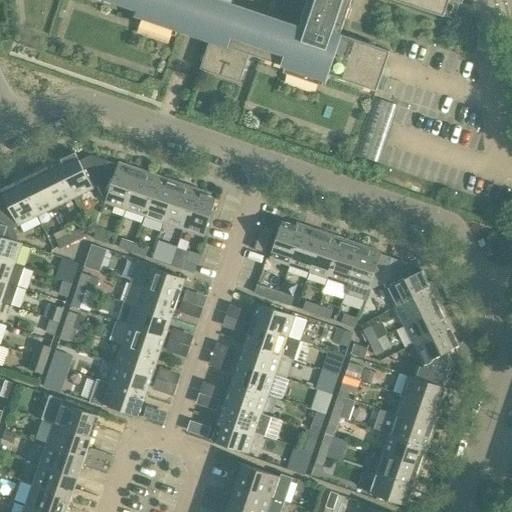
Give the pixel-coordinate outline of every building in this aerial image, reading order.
[(107,0),(140,11),(136,23),(175,37),(178,30),(210,41),(200,69),(240,83),(249,54),(285,66),(282,73),(322,87),(326,74),(376,91),(390,52),(340,35),(351,0),(396,0),(444,16),(449,0),(453,0),(462,3),(462,0),(107,0)] [(75,153),(56,162),(74,198),(98,186),(103,195),(107,197),(108,197),(112,185),(100,181),(107,161),(91,156),(79,161),(75,153)] [(107,161),(100,181),(112,185),(108,197),(107,197),(105,203),(125,210),(139,170),(129,167),(129,168),(107,161)] [(46,165),(37,169),(56,207),(74,198),(56,162),(47,167),(46,165)] [(29,176),(20,180),(37,216),(56,207),(37,169),(28,174),(29,176)] [(139,170),(125,210),(145,216),(158,178),(148,175),(149,173),(139,170)] [(158,178),(145,216),(164,223),(178,183),(168,180),(167,182),(158,178)] [(0,200),(0,223),(7,226),(3,238),(16,243),(16,242),(18,238),(13,228),(37,216),(20,180),(1,190),(5,198),(0,200)] [(178,183),(164,223),(183,229),(196,192),(187,188),(187,187),(178,183)] [(196,192),(183,229),(203,236),(216,198),(196,192)] [(283,221),(270,259),(290,266),(303,228),(283,221)] [(0,223),(0,258),(15,264),(22,244),(16,242),(16,243),(3,238),(7,226),(0,223)] [(262,226),(254,250),(265,253),(273,230),(262,226)] [(303,228),(290,266),(309,272),(322,232),(313,229),(312,231),(303,228)] [(82,229),(70,235),(73,242),(86,236),(82,229)] [(96,231),(94,239),(107,243),(110,236),(96,231)] [(322,232),(309,272),(328,279),(341,241),(332,238),(332,236),(322,232)] [(70,235),(57,241),(61,248),(73,242),(70,235)] [(122,240),(119,247),(132,252),(135,244),(122,240)] [(341,241),(328,279),(348,285),(361,246),(351,242),(351,244),(341,241)] [(135,244),(132,252),(146,257),(148,249),(135,244)] [(104,257),(107,250),(92,245),(89,252),(104,257)] [(348,285),(345,293),(365,300),(370,286),(369,286),(373,274),(385,278),(392,258),(370,251),(371,249),(361,246),(348,285)] [(160,253),(158,261),(171,265),(174,258),(160,253)] [(0,280),(9,283),(15,264),(0,258),(0,280)] [(56,278),(65,281),(72,283),(79,263),(63,258),(56,278)] [(174,258),(171,265),(184,270),(187,262),(174,258)] [(369,286),(370,286),(374,288),(384,283),(396,307),(431,290),(422,271),(413,275),(408,263),(392,258),(385,278),(373,274),(369,286)] [(139,260),(131,283),(178,299),(185,279),(156,270),(157,267),(139,260)] [(81,272),(72,299),(81,302),(86,288),(94,291),(98,278),(81,272)] [(0,301),(2,303),(11,306),(18,286),(9,283),(0,280),(0,301)] [(65,281),(60,294),(68,297),(72,283),(65,281)] [(130,283),(124,302),(171,319),(178,299),(131,283),(130,283)] [(267,289),(265,297),(278,301),(280,294),(267,289)] [(431,290),(396,307),(405,326),(442,307),(438,298),(436,299),(431,290)] [(280,294),(278,301),(291,306),(294,298),(280,294)] [(124,302),(117,322),(165,338),(171,319),(124,302)] [(306,302),(303,310),(316,314),(319,307),(306,302)] [(258,304),(251,324),(300,341),(307,320),(258,304)] [(52,305),(48,318),(51,319),(59,322),(64,309),(52,305)] [(319,307),(316,314),(330,319),(332,311),(319,307)] [(442,307),(405,326),(414,344),(449,326),(445,317),(447,316),(442,307)] [(68,310),(58,338),(68,341),(68,340),(73,341),(77,329),(72,328),(77,313),(68,310)] [(344,315),(342,323),(355,328),(358,320),(344,315)] [(51,319),(47,333),(55,335),(59,322),(51,319)] [(111,341),(122,345),(158,357),(165,338),(117,322),(111,341)] [(245,343),(282,356),(293,360),(300,341),(251,324),(245,343)] [(417,350),(409,375),(415,377),(414,378),(427,382),(431,370),(450,377),(456,361),(450,350),(459,345),(449,326),(414,344),(417,350)] [(371,327),(364,330),(370,343),(377,339),(371,327)] [(345,331),(341,344),(348,347),(353,333),(345,331)] [(377,339),(370,343),(376,356),(383,352),(377,339)] [(37,343),(32,356),(46,361),(51,347),(37,343)] [(245,343),(238,363),(275,375),(282,356),(245,343)] [(122,345),(115,364),(152,377),(158,357),(122,345)] [(352,356),(365,360),(368,351),(355,346),(352,356)] [(55,349),(42,386),(52,389),(64,352),(55,349)] [(32,356),(28,369),(42,374),(46,361),(32,356)] [(336,360),(331,373),(339,375),(343,362),(336,360)] [(238,363),(232,382),(268,395),(275,375),(238,363)] [(349,363),(345,376),(358,381),(363,368),(349,363)] [(115,364),(108,383),(145,396),(152,377),(115,364)] [(409,375),(402,395),(440,408),(450,377),(431,370),(427,382),(414,378),(415,377),(409,375)] [(331,373),(327,386),(334,389),(339,375),(331,373)] [(345,376),(340,390),(354,394),(358,381),(345,376)] [(97,379),(89,402),(103,407),(104,404),(138,416),(145,396),(108,383),(97,379)] [(5,381),(0,395),(8,399),(13,383),(5,381)] [(232,382),(225,401),(262,414),(268,395),(232,382)] [(402,395),(395,415),(435,428),(438,419),(436,418),(440,408),(402,395)] [(43,420),(54,423),(92,436),(99,415),(63,403),(64,400),(51,396),(43,420)] [(219,421),(255,433),(265,436),(271,417),(262,414),(225,401),(219,421)] [(336,402),(332,415),(339,417),(344,404),(336,402)] [(374,429),(389,434),(427,447),(430,437),(432,438),(435,428),(395,415),(380,410),(374,429)] [(318,411),(313,425),(321,427),(326,414),(318,411)] [(332,415),(327,428),(335,431),(339,417),(332,415)] [(219,421),(212,441),(248,453),(255,433),(219,421)] [(54,423),(47,444),(85,457),(92,436),(54,423)] [(389,434),(382,453),(422,467),(425,457),(423,457),(427,447),(389,434)] [(309,437),(305,450),(313,453),(317,439),(309,437)] [(323,440),(319,453),(326,456),(331,443),(323,440)] [(47,444),(40,464),(78,477),(85,457),(47,444)] [(297,447),(293,461),(308,466),(313,453),(305,450),(297,447)] [(319,453),(314,467),(322,469),(326,456),(319,453)] [(382,453),(376,473),(414,486),(417,476),(419,477),(422,467),(382,453)] [(40,464),(33,485),(71,498),(78,477),(40,464)] [(243,464),(236,485),(283,502),(291,480),(243,464)] [(376,473),(369,493),(407,506),(414,486),(376,473)] [(33,485),(26,505),(46,511),(66,511),(71,498),(33,485)] [(236,485),(229,506),(247,511),(279,511),(283,502),(236,485)] [(331,492),(326,507),(333,510),(338,494),(331,492)]
